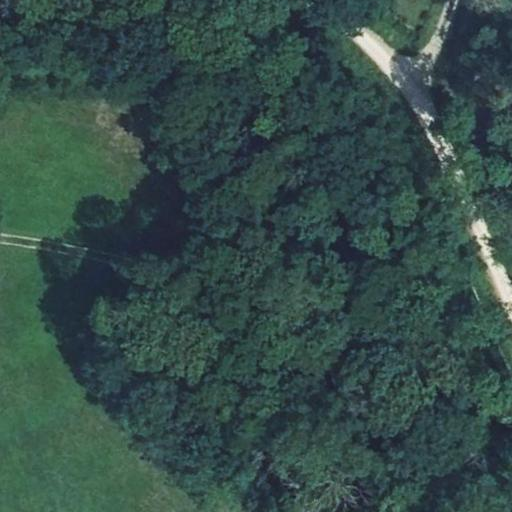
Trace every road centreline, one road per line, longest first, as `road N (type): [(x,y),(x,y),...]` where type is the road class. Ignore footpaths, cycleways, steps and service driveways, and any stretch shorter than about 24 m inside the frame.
road 1 (track): [(404,511),(363,424),(288,305),(98,251),(0,241)]
road 2 (track): [(511,305),(405,82),(318,0)]
road 3 (track): [(363,424),(485,511)]
road 4 (unclassified): [(483,511),(363,424)]
